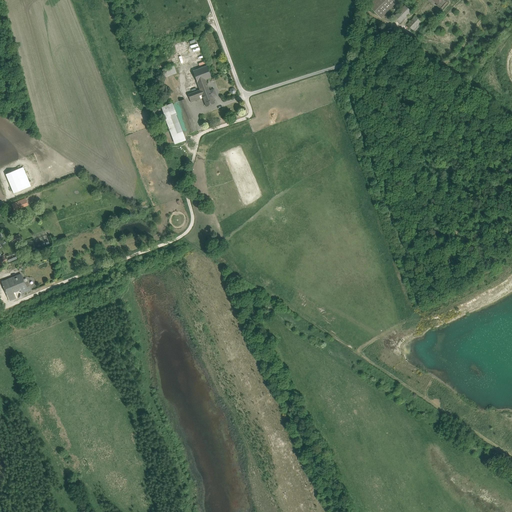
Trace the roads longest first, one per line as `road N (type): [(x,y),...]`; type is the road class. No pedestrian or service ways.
road 1 (track): [(0,310),(186,232),(197,138),(250,110),(208,0)]
road 2 (unknown): [(511,455),(337,339),(249,113)]
road 3 (track): [(391,15),(371,31),(348,79),(401,240),(447,274),(487,269),(511,253)]
road 4 (track): [(511,137),(462,94),(395,54)]
road 5 (track): [(243,95),(346,0)]
